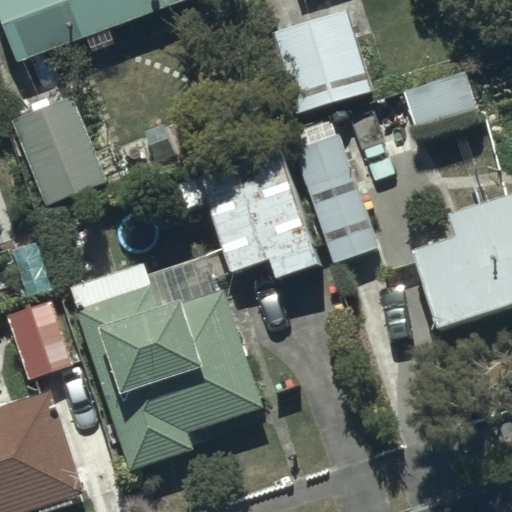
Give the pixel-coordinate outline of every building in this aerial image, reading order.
[(7,0),(28,56),(182,0),(7,0)] [(357,6),(279,30),(304,110),(382,85),(357,6)] [(472,68),(414,87),(427,125),(485,105),(472,68)] [(81,95),(21,115),(51,204),(112,184),(81,95)] [(345,125),(301,140),(342,256),(385,241),(345,125)] [(282,142),(203,171),(244,273),(281,258),(287,272),(328,256),(282,142)] [(458,230),(421,243),(450,322),(511,300),(511,190),(451,212),(458,230)] [(155,257),(79,284),(136,466),(201,445),(196,428),(272,404),(222,245),(157,265),(155,257)] [(56,295),(17,308),(38,371),(77,358),(56,295)] [(0,511),(29,511),(93,493),(59,384),(1,401),(0,396),(0,511)]
